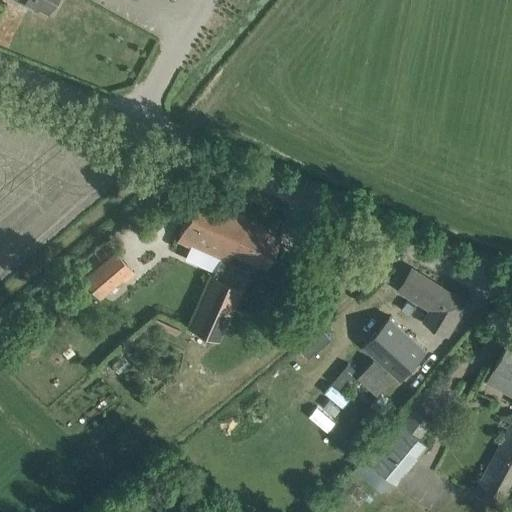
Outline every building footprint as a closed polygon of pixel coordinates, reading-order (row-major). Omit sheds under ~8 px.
[(19,0),(28,5),(30,1),(47,11),(53,0),(19,0)] [(230,258),(233,252),(237,243),(223,237),(234,211),(197,195),(178,236),(230,258)] [(281,232),(234,211),(223,237),(237,243),(233,252),(266,266),(281,232)] [(115,251),(100,264),(83,279),(98,298),(131,269),(115,251)] [(424,320),(446,334),(466,302),(412,268),(399,289),(431,309),(424,320)] [(215,278),(192,330),(219,342),(242,291),(215,278)] [(392,313),(366,340),(402,375),(429,347),(392,313)] [(511,421),(474,491),(487,498),(511,452),(511,334),(488,379),(511,392),(511,421)] [(374,359),(358,376),(378,394),(382,390),(394,377),(374,359)] [(425,433),(433,421),(416,409),(408,421),(425,433)] [(364,456),(395,481),(427,443),(396,418),(364,456)] [(511,452),(487,498),(504,507),(511,492),(511,452)] [(338,496),(331,505),(339,511),(340,511),(347,504),(338,496)]
